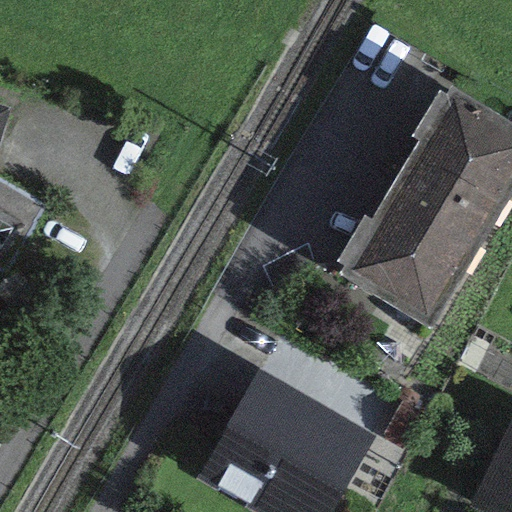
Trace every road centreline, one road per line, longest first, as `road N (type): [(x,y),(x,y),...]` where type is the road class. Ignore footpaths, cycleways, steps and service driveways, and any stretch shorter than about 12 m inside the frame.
road 1 (residential): [(0,481),(155,213)]
road 2 (residential): [(103,511),(222,306)]
